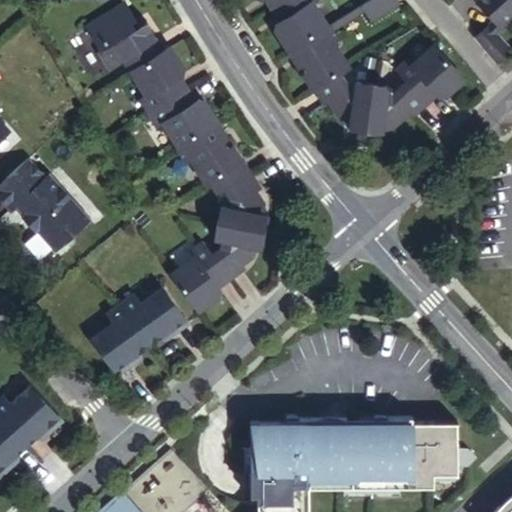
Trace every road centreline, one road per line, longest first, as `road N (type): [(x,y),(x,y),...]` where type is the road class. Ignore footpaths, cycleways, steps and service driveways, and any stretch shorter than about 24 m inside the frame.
road 1 (residential): [(364,229),(124,444)]
road 2 (tertiary): [(364,229),(301,157),(195,0)]
road 3 (tertiary): [(511,388),(364,229)]
road 4 (residential): [(364,229),(509,99)]
road 5 (residential): [(0,305),(124,444)]
road 6 (residential): [(509,99),(429,0)]
